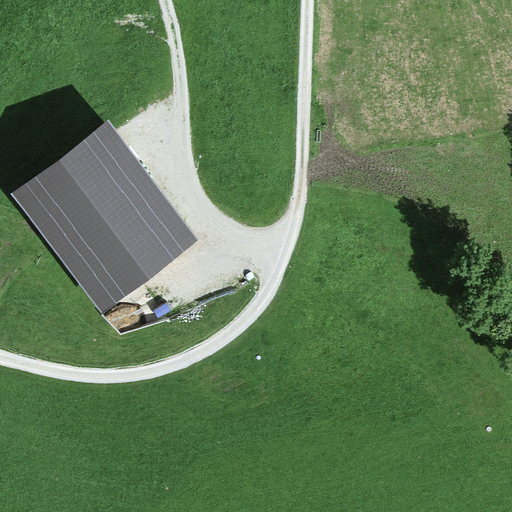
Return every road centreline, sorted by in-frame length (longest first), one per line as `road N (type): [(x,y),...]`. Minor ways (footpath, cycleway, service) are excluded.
road 1 (track): [(0,359),(71,374),(154,372),(218,344),(248,318),(297,214),(305,0)]
road 2 (track): [(286,250),(205,211),(184,156),(165,0)]
